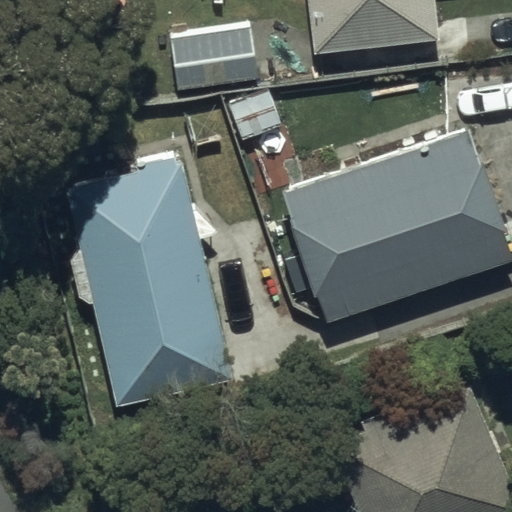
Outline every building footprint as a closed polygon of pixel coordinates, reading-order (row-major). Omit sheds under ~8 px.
[(309,0),(313,34),(440,24),(437,0),(309,0)] [(250,14),(171,25),(178,76),(257,65),(250,14)] [(511,231),(470,107),(283,169),(327,300),(511,238),(511,231)] [(179,141),(63,169),(115,382),(231,354),(179,141)] [(511,452),(477,365),(331,423),(367,511),(482,511),(511,500),(511,452)]
